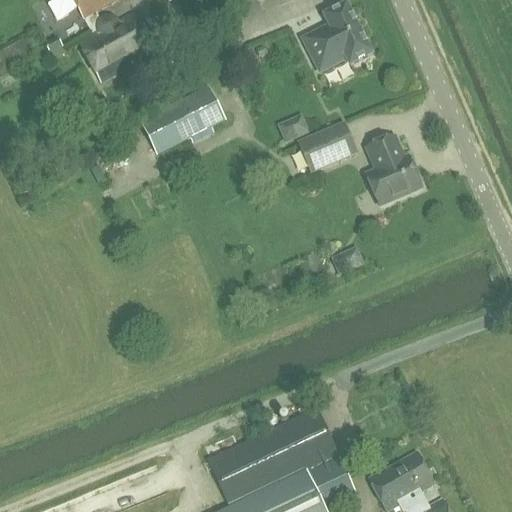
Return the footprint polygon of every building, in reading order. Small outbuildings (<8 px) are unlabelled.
[(71,0),(83,21),(83,20),(93,37),(98,34),(97,28),(100,22),(95,14),(118,0),(71,0)] [(190,0),(189,1),(172,10),(183,32),(198,23),(200,28),(214,20),(202,0),(190,0)] [(350,67),(371,56),(346,7),(325,18),(330,28),(303,41),(320,74),(347,60),(350,67)] [(100,85),(154,55),(132,15),(117,23),(116,22),(115,21),(114,20),(112,19),(110,19),(109,18),(106,18),(105,19),(103,20),(100,21),(100,22),(97,28),(98,34),(93,37),(78,45),(100,85)] [(64,49),(58,38),(44,46),(50,57),(64,49)] [(23,40),(0,53),(0,80),(21,69),(17,63),(31,55),(23,40)] [(263,48),(255,50),(259,59),(266,56),(263,48)] [(143,128),(158,156),(224,122),(209,94),(143,128)] [(277,127),(285,144),(309,134),(302,116),(277,127)] [(311,175),(356,155),(344,126),(298,145),(311,175)] [(126,135),(104,155),(113,165),(135,145),(126,135)] [(421,189),(409,160),(404,162),(395,139),(366,151),(376,174),(367,178),(379,207),(421,189)] [(357,249),(331,260),(339,278),(364,267),(357,249)] [(207,464),(230,511),(227,511),(329,511),(357,499),(316,412),(207,464)] [(448,511),(442,501),(428,509),(420,494),(434,486),(416,454),(367,481),(384,511),(388,511),(399,507),(401,510),(403,509),(404,511),(448,511)]
